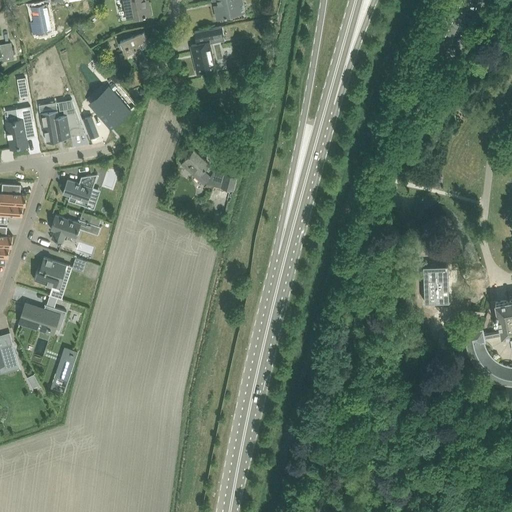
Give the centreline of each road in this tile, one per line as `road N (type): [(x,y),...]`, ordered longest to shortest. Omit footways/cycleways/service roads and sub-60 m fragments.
road 1 (primary): [(229,511),(295,223)]
road 2 (primary): [(320,0),(295,223)]
road 3 (primary): [(295,223),(348,42)]
road 4 (residential): [(49,159),(0,309)]
